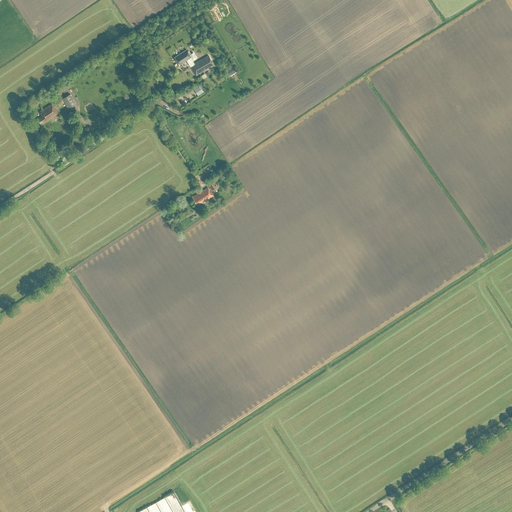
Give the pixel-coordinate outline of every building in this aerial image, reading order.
[(186,49),(174,57),(179,65),(186,60),(196,76),(201,73),(200,72),(203,70),(204,71),(208,69),(207,68),(214,64),(208,55),(194,63),(192,61),(197,58),(193,52),(189,54),(186,49)] [(233,66),(226,70),(230,76),(237,71),(233,66)] [(198,86),(194,89),(198,95),(202,92),(198,86)] [(76,104),(70,94),(66,89),(60,92),(63,98),(62,99),(68,109),(76,104)] [(42,123),(58,113),(52,103),(39,111),(43,116),(38,119),(41,123),(41,122),(42,123)] [(223,174),(221,171),(213,177),(217,183),(221,180),(219,177),(223,174)] [(214,179),(208,183),(212,189),(218,186),(214,179)] [(197,203),(200,201),(201,202),(208,197),(209,198),(213,195),(208,187),(203,190),(204,190),(198,194),(197,193),(192,197),(197,203)] [(186,511),(177,492),(139,510),(140,511),(186,511)]
